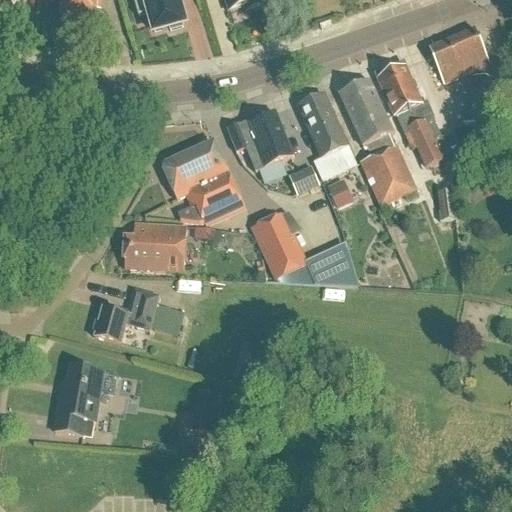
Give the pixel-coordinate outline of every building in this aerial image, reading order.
[(97,14),(98,0),(61,0),(65,1),(63,21),(64,21),(63,27),(78,28),(79,23),(94,25),(95,14),(97,14)] [(133,0),(139,21),(149,18),(155,36),(170,32),(171,35),(184,31),(183,28),(186,28),(178,0),(133,0)] [(225,0),(230,15),(246,10),(248,16),(265,10),(262,0),(225,0)] [(476,34),(430,54),(444,88),(490,67),(476,34)] [(406,70),(378,83),(395,121),(396,121),(405,140),(411,138),(427,173),(451,162),(434,122),(435,122),(428,105),(422,108),(416,95),(418,91),(415,85),(412,84),(406,70)] [(487,133),(498,86),(474,80),(464,127),(487,133)] [(361,167),(367,182),(381,212),(417,195),(397,151),(395,152),(389,140),(394,138),(370,85),(340,98),(364,151),(366,155),(369,153),(373,162),(361,167)] [(307,108),(298,112),(301,118),(301,117),(322,164),(314,167),(319,177),(323,186),(342,177),(349,173),(357,170),(349,151),(325,100),(307,108)] [(256,176),(268,171),(282,166),(293,162),(276,118),(240,132),(239,129),(227,133),(237,157),(247,153),(256,176)] [(166,168),(164,174),(178,205),(187,201),(192,212),(197,210),(206,231),(245,213),(215,146),(166,168)] [(321,190),(312,170),(290,180),(300,200),(321,190)] [(327,191),(337,213),(354,205),(343,183),(327,191)] [(288,243),(278,221),(253,233),(277,285),(308,271),(294,240),(288,243)] [(126,242),(125,263),(126,263),(126,274),(185,277),(187,232),(135,229),(134,243),(126,242)] [(195,242),(215,244),(216,232),(196,230),(195,242)] [(184,319),(157,311),(159,301),(141,296),(134,321),(129,320),(130,319),(103,312),(95,342),(121,349),(127,329),(150,336),(177,343),(184,319)] [(232,383),(254,389),(263,358),(241,352),(232,383)] [(62,398),(55,437),(83,441),(86,426),(96,427),(104,376),(71,371),(67,399),(62,398)] [(221,439),(227,400),(201,396),(195,435),(221,439)]
